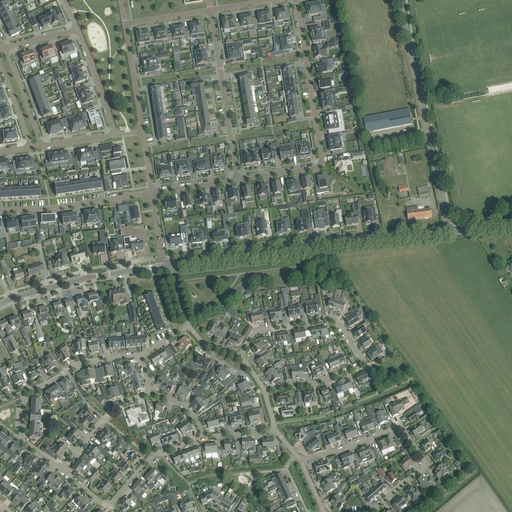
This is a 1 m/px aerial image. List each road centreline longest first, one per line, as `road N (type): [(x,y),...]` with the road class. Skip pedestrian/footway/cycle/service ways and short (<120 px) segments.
road 1 (tertiary): [(172,266),(448,232)]
road 2 (residential): [(264,392),(318,384),(364,364),(356,348),(334,317),(259,329),(241,356)]
road 3 (residential): [(237,180),(322,160),(296,0)]
road 4 (unclassified): [(448,232),(400,0)]
road 5 (residential): [(368,511),(423,466),(399,427),(300,461)]
road 6 (residential): [(210,10),(237,180)]
road 7 (tertiary): [(0,303),(91,276),(164,266)]
road 8 (residential): [(0,210),(151,193)]
road 9 (residential): [(109,507),(145,461),(205,436)]
road 10 (residential): [(25,391),(79,362),(139,354)]
road 11 (residential): [(61,470),(118,405),(151,393)]
